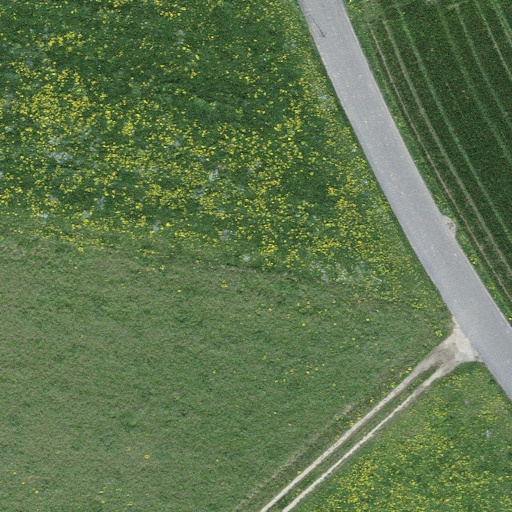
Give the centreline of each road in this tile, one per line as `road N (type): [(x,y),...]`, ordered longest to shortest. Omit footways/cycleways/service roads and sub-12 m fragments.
road 1 (unclassified): [(319,0),(410,192),(511,355)]
road 2 (track): [(484,317),(268,511)]
